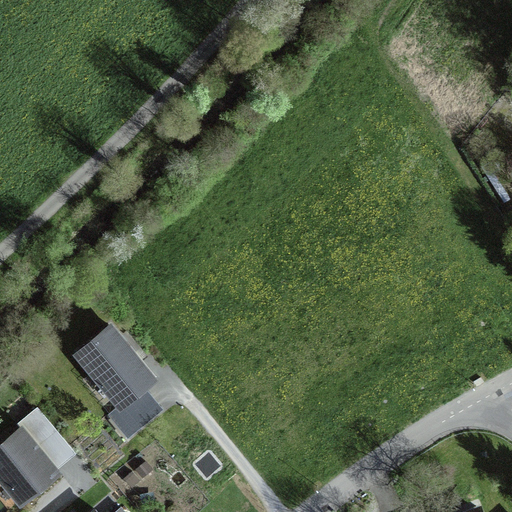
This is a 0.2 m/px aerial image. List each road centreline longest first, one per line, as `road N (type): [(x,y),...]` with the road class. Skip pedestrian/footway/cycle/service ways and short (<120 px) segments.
road 1 (unclassified): [(248,0),(0,257)]
road 2 (residential): [(496,392),(379,461),(313,511)]
road 3 (track): [(436,135),(511,250)]
